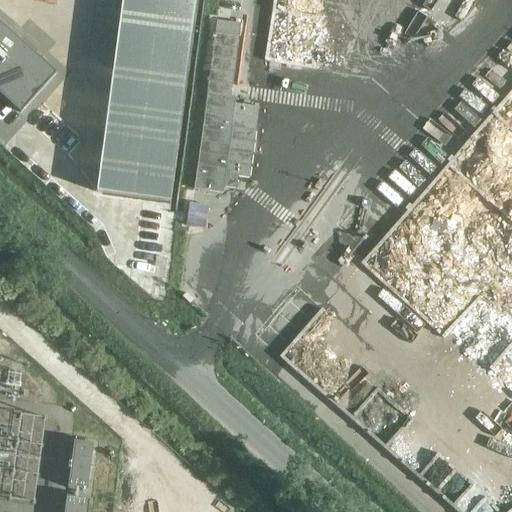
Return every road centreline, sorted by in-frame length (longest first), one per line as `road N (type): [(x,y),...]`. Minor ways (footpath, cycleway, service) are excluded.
road 1 (unclassified): [(335,511),(0,210)]
road 2 (unknown): [(79,374),(124,424),(170,511)]
road 3 (unknown): [(79,374),(56,511)]
